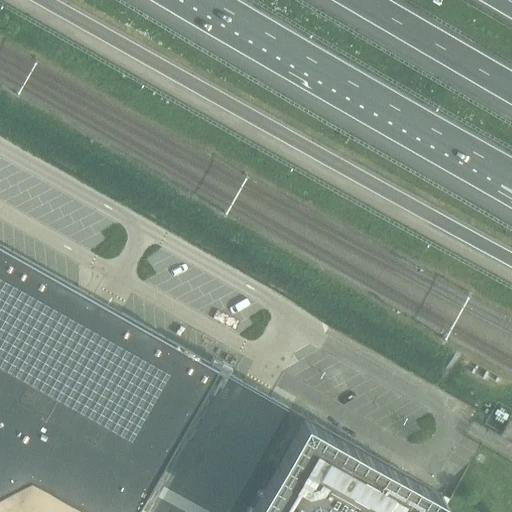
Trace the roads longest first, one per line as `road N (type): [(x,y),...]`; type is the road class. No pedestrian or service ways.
road 1 (motorway): [(43,0),(511,260)]
road 2 (motorway): [(208,0),(506,173)]
road 3 (motorway): [(358,0),(511,89)]
